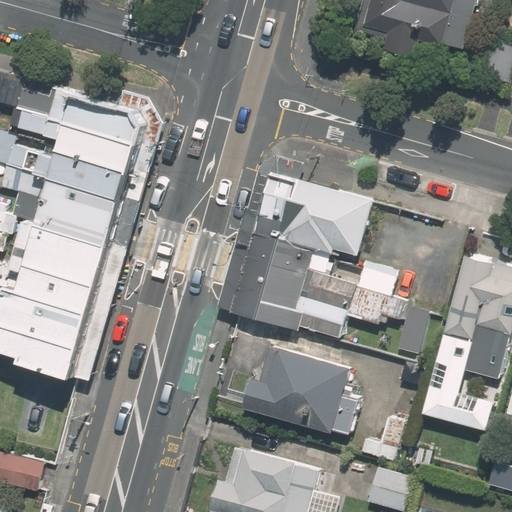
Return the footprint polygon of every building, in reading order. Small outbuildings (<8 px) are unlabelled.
[(466,48),(480,0),(367,0),(359,30),(391,39),(389,48),(420,57),(424,40),(446,46),(446,42),(466,48)] [(481,72),(511,80),(511,42),(491,37),(481,72)] [(0,98),(4,100),(148,140),(153,123),(144,109),(0,67),(0,98)] [(0,120),(52,136),(50,142),(140,168),(148,140),(4,100),(0,116),(0,120)] [(140,168),(50,142),(47,152),(0,138),(0,157),(11,161),(133,195),(140,168)] [(22,190),(16,213),(30,217),(119,242),(133,195),(11,161),(10,172),(18,174),(15,188),(22,190)] [(362,250),(376,201),(278,173),(239,311),(342,340),(351,311),(388,322),(391,313),(404,317),(410,295),(395,291),(402,266),(367,256),(361,277),(333,270),(336,261),(315,255),(318,247),(334,252),(337,242),(362,250)] [(30,217),(19,256),(109,281),(119,242),(30,217)] [(511,260),(471,249),(449,325),(452,326),(447,342),(472,349),(471,355),(502,364),(508,342),(511,342),(511,260)] [(0,261),(0,280),(100,308),(109,281),(19,256),(16,266),(0,261)] [(0,316),(91,342),(100,308),(0,280),(0,316)] [(412,304),(402,344),(422,350),(433,310),(412,304)] [(0,344),(3,345),(1,350),(83,373),(91,342),(0,316),(0,344)] [(346,390),(353,362),(273,340),(264,373),(257,371),(248,403),(335,427),(336,425),(354,430),(364,396),(346,390)] [(369,436),(365,449),(402,459),(413,418),(393,413),(385,440),(369,436)] [(315,487),(322,465),(300,460),(301,457),(240,439),(230,475),(224,473),(216,503),(248,511),(323,511),(329,491),(315,487)] [(49,463),(6,451),(0,471),(0,479),(41,491),(49,463)] [(511,460),(499,457),(492,480),(511,485),(511,460)] [(417,473),(382,463),(372,496),(408,506),(417,473)] [(460,511),(467,487),(425,475),(414,511),(460,511)]
